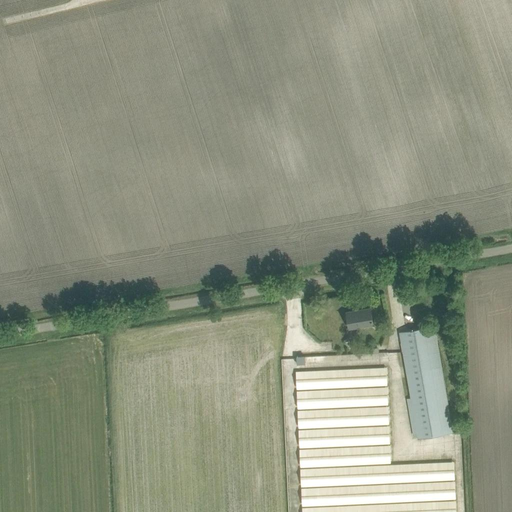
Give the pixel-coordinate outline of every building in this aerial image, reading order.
[(373,324),(372,317),(371,308),(347,312),(350,328),(373,324)] [(434,326),(400,331),(418,436),(453,432),(434,326)] [(297,364),(305,363),(305,355),(296,355),(297,364)] [(386,367),(296,371),(297,388),(387,384),(386,367)] [(298,408),(388,403),(387,386),(297,391),(298,408)] [(388,406),(298,410),(299,427),(389,423),(388,406)] [(300,447),(390,442),(389,425),(299,429),(300,447)] [(301,466),(391,462),(390,444),(300,449),(301,466)] [(301,486),(455,478),(454,461),(301,468),(301,486)] [(455,480),(302,488),(302,505),(456,498),(455,480)] [(303,511),(456,511),(456,500),(303,507),(303,511)]
